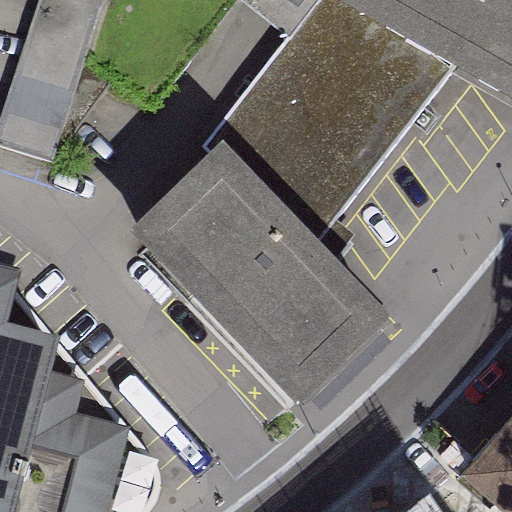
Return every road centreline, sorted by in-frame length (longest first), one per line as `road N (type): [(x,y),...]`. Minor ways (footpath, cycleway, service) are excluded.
road 1 (residential): [(0,193),(73,226),(292,504)]
road 2 (secondary): [(511,283),(379,433),(292,504)]
